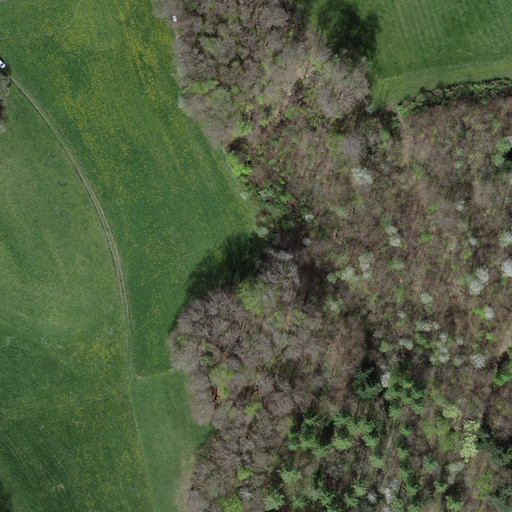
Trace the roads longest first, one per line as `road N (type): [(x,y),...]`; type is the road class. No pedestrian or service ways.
road 1 (track): [(149,0),(258,212),(331,282),(441,504)]
road 2 (track): [(0,65),(70,150),(105,223),(129,347)]
road 3 (track): [(511,333),(470,457),(437,511)]
